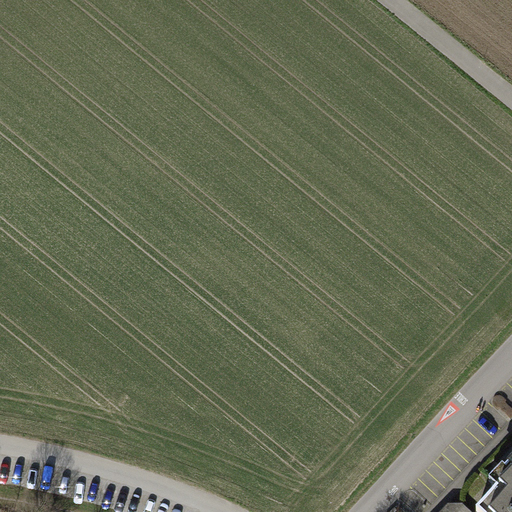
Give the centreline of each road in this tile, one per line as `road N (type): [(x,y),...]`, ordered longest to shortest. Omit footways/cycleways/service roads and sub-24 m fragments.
road 1 (residential): [(511,357),(364,511)]
road 2 (residential): [(511,98),(390,0)]
